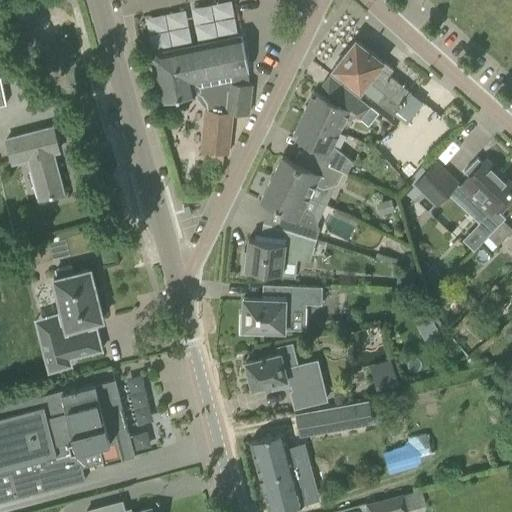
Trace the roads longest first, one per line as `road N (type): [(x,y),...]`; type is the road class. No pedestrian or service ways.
road 1 (residential): [(181,290),(322,0)]
road 2 (tertiary): [(181,290),(97,0)]
road 3 (unknown): [(0,502),(223,444)]
road 4 (tertiary): [(240,511),(181,290)]
road 5 (residential): [(371,0),(511,126)]
